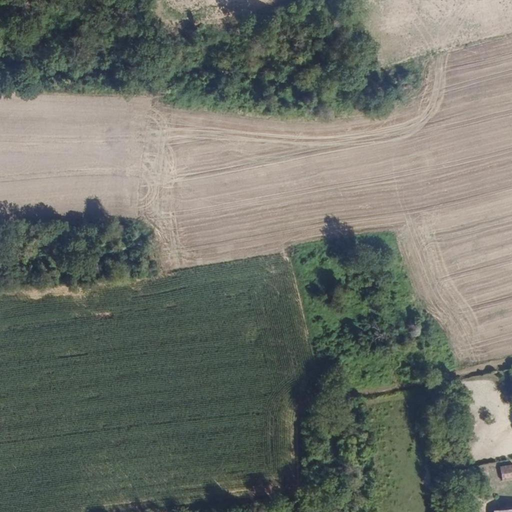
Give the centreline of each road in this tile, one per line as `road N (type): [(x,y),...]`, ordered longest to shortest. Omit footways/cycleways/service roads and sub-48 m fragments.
road 1 (track): [(147,511),(298,491),(298,421),(316,398),(428,384),(511,359)]
road 2 (track): [(375,69),(511,36)]
